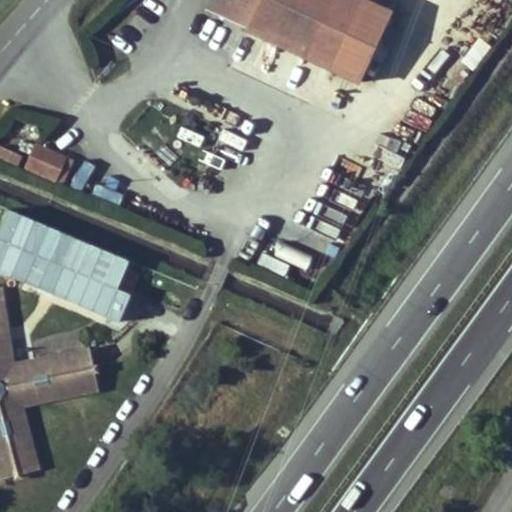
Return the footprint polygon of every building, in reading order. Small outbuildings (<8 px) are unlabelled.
[(293,52),(299,55),(306,58),(364,86),(398,14),(367,0),(226,0),(220,15),(247,28),(247,30),(293,52)] [(480,40),(464,64),(476,72),(492,48),(480,40)] [(377,144),(373,155),(397,165),(402,154),(377,144)] [(36,145),(25,168),(62,185),(73,161),(36,145)] [(0,275),(106,321),(131,262),(6,209),(0,222),(0,275)] [(263,255),(258,266),(284,277),(289,266),(263,255)] [(6,291),(0,291),(0,483),(39,476),(28,410),(104,396),(96,355),(20,369),(6,291)]
